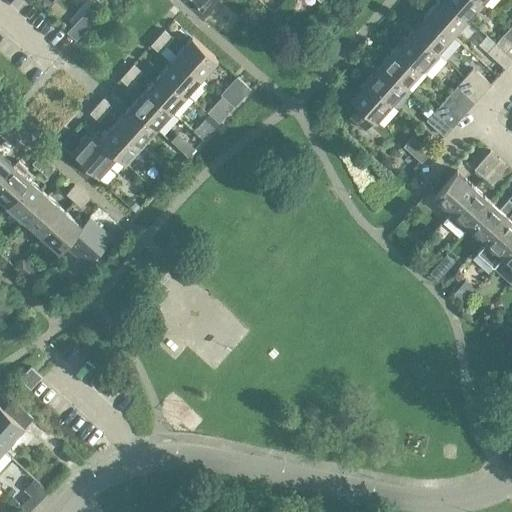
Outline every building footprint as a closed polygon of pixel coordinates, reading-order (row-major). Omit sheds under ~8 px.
[(37,0),(36,2),(44,8),(50,1),(49,0),(37,0)] [(467,18),(446,0),(436,0),(426,12),(452,35),(467,18)] [(482,1),(480,0),(446,0),(467,18),(482,1)] [(452,35),(426,12),(411,29),(437,52),(452,35)] [(511,24),(504,34),(488,52),(505,67),(511,59),(511,24)] [(173,37),(164,29),(157,37),(166,45),(173,37)] [(437,52),(411,29),(395,46),(421,69),(437,52)] [(192,36),(177,54),(202,77),(218,59),(192,36)] [(166,45),(157,37),(151,44),(160,52),(166,45)] [(421,69),(395,46),(380,63),(406,86),(421,69)] [(202,77),(177,54),(161,71),(187,93),(202,77)] [(143,71),(134,63),(127,71),(136,79),(143,71)] [(406,86),(380,63),(365,80),(391,103),(406,86)] [(473,68),(457,85),(426,120),(444,136),(460,119),(475,101),(491,84),(473,68)] [(136,79),(127,71),(120,78),(129,86),(136,79)] [(187,93),(161,71),(146,88),(171,110),(187,93)] [(391,103),(365,80),(349,98),(358,106),(350,115),(364,128),(373,119),(375,121),(391,103)] [(230,103),(240,92),(230,84),(221,94),(230,103)] [(171,110),(146,88),(131,105),(156,127),(171,110)] [(112,105),(103,97),(96,105),(105,113),(112,105)] [(105,113),(96,105),(90,112),(99,120),(105,113)] [(156,127),(131,105),(116,122),(141,144),(156,127)] [(141,144),(116,122),(100,139),(119,156),(125,162),(141,144)] [(0,133),(6,139),(14,130),(6,123),(0,129),(0,133)] [(13,145),(21,136),(14,130),(6,139),(13,145)] [(100,139),(92,131),(72,154),(99,178),(119,156),(100,139)] [(195,141),(200,135),(195,131),(190,137),(195,141)] [(402,147),(420,163),(429,154),(411,138),(402,147)] [(180,160),(185,154),(180,149),(174,155),(180,160)] [(482,177),(499,159),(489,150),(473,168),(482,177)] [(0,151),(0,179),(14,164),(0,151)] [(40,169),(48,160),(40,153),(32,163),(40,169)] [(491,185),(507,167),(499,159),(482,177),(491,185)] [(47,176),(55,167),(48,160),(40,169),(47,176)] [(14,164),(0,179),(0,198),(8,205),(31,179),(14,164)] [(433,196),(451,212),(474,186),(456,170),(433,196)] [(31,179),(8,205),(25,220),(48,195),(31,179)] [(74,200),(82,191),(74,184),(66,193),(74,200)] [(474,186),(451,212),(468,227),(491,201),(474,186)] [(81,206),(89,197),(82,191),(74,200),(81,206)] [(491,201),(468,227),(485,243),(508,217),(511,212),(511,193),(499,208),(491,201)] [(48,195),(25,220),(42,236),(65,210),(48,195)] [(65,210),(42,236),(59,252),(66,244),(83,226),(81,225),(65,210)] [(90,216),(81,225),(83,226),(66,244),(87,264),(112,236),(90,216)] [(511,220),(508,217),(485,243),(502,258),(511,246),(511,220)] [(511,246),(502,258),(511,267),(511,246)] [(443,267),(448,261),(442,256),(437,262),(443,267)] [(30,365),(19,377),(30,387),(41,375),(30,365)] [(23,428),(32,418),(13,400),(4,410),(23,428)] [(0,406),(0,446),(3,450),(23,428),(4,410),(0,406)] [(15,464),(8,471),(17,479),(24,472),(15,464)]
